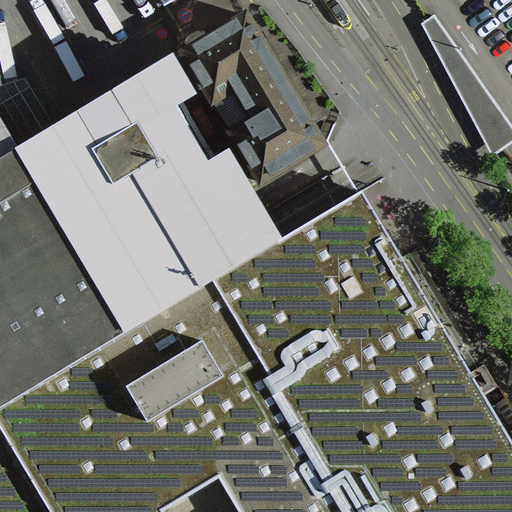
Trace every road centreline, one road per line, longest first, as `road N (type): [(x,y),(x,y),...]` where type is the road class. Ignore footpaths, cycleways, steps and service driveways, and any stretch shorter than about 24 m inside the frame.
road 1 (unknown): [(260,0),(82,56),(48,45),(17,0)]
road 2 (secondary): [(294,0),(334,56),(459,175)]
road 3 (secondary): [(459,175),(385,0)]
